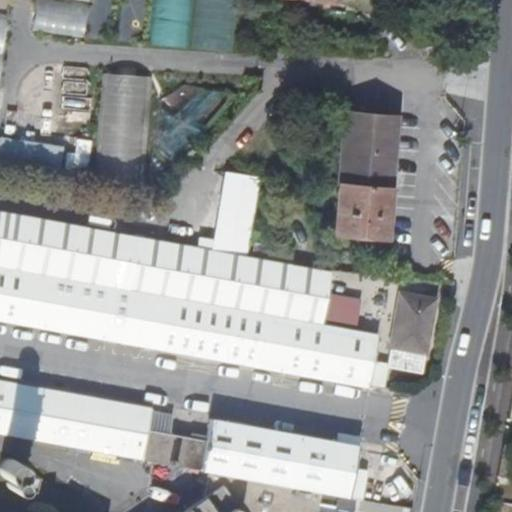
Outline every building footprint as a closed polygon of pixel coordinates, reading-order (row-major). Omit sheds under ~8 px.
[(59,0),(34,0),(30,29),(83,37),(87,4),(59,0)] [(154,0),(153,47),(191,48),(192,0),(154,0)] [(234,51),(235,0),(196,0),(196,50),(234,51)] [(143,185),(148,76),(100,74),(94,183),(143,185)] [(310,108),(342,110),(344,91),(312,88),(310,108)] [(395,114),(342,110),(332,230),(385,235),(395,114)] [(62,169),(84,172),(86,155),(64,152),(62,169)] [(56,166),(0,154),(0,175),(53,186),(56,166)] [(0,267),(21,271),(93,284),(102,231),(0,213),(0,267)] [(93,284),(128,289),(136,237),(102,231),(93,284)] [(0,320),(12,323),(21,271),(0,267),(0,320)] [(21,271),(12,323),(368,384),(377,332),(352,328),(357,297),(326,291),(321,323),(128,289),(93,284),(21,271)] [(432,298),(399,292),(389,347),(423,353),(432,298)] [(318,491),(348,497),(357,446),(208,420),(206,428),(191,426),(190,429),(169,426),(169,420),(156,418),(155,428),(167,430),(167,434),(146,430),(150,409),(0,382),(0,435),(206,472),(223,475),(318,491)] [(0,475),(2,478),(5,479),(5,480),(4,481),(5,485),(9,489),(12,490),(17,488),(20,484),(20,481),(17,477),(15,475),(17,472),(18,467),(16,463),(11,459),(7,458),(1,461),(0,461),(0,475)] [(222,481),(223,475),(206,472),(202,496),(222,481)] [(352,511),(354,508),(317,503),(318,491),(223,475),(222,481),(202,496),(179,511),(352,511)]
